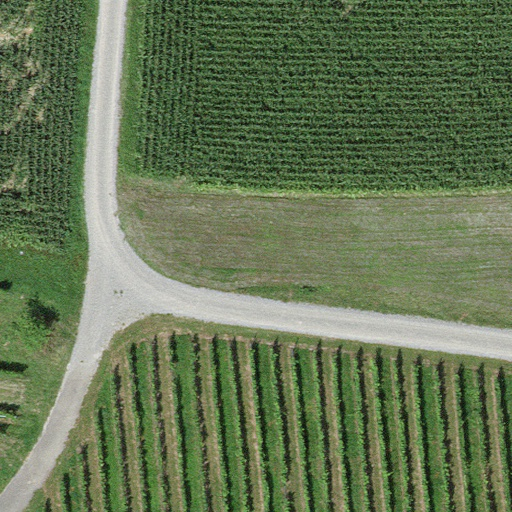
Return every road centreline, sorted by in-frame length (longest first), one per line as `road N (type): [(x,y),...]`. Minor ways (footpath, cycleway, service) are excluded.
road 1 (track): [(99,0),(89,178),(100,283),(66,417),(0,508)]
road 2 (track): [(511,342),(100,283)]
